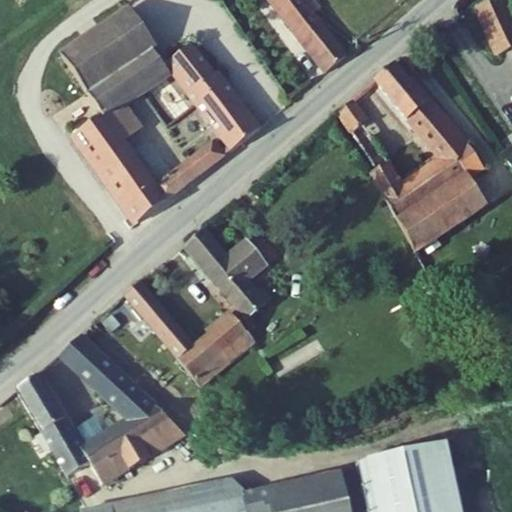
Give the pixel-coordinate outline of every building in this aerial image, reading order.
[(273,5),(304,43),(325,27),(320,21),(326,16),(312,0),(276,0),(277,2),(273,5)] [(511,0),(506,0),(481,12),(503,59),(511,55),(511,0)] [(83,138),(147,226),(228,162),(217,148),(208,155),(179,178),(164,190),(132,145),(147,134),(127,109),(173,77),(235,157),(265,133),(188,38),(161,57),(130,14),(56,68),(99,128),(83,138)] [(304,43),(331,78),(352,60),(325,27),(304,43)] [(264,59),(268,65),(275,61),(270,55),(264,59)] [(268,65),(273,72),(280,67),(275,61),(268,65)] [(412,222),(424,251),(493,207),(473,179),(487,170),(475,149),(468,155),(444,124),(451,120),(421,82),(415,86),(401,68),(380,86),(445,167),(411,190),(371,133),(376,129),(359,104),(344,116),(387,178),(384,181),(412,222)] [(444,124),(468,155),(475,149),(451,120),(444,124)] [(132,145),(164,190),(179,178),(208,155),(202,146),(172,170),(147,134),(132,145)] [(188,250),(256,332),(272,320),(256,299),(272,286),(250,258),(239,267),(210,232),(188,250)] [(257,252),(250,258),(272,286),(279,279),(257,252)] [(129,298),(208,393),(226,379),(218,369),(231,359),(240,368),(254,356),(247,346),(255,337),(252,334),(238,318),(201,349),(146,282),(129,298)] [(247,346),(254,356),(264,348),(255,337),(247,346)] [(23,396),(87,505),(139,473),(136,467),(186,435),(84,342),(65,360),(126,419),(134,427),(115,439),(109,429),(108,426),(83,441),(46,380),(23,396)] [(218,369),(226,379),(240,368),(231,359),(218,369)] [(109,429),(115,439),(134,427),(126,419),(109,429)] [(406,451),(416,480),(448,469),(438,440),(406,451)] [(365,511),(357,474),(250,496),(253,511),(365,511)] [(118,506),(119,511),(253,511),(250,496),(236,481),(118,506)]
